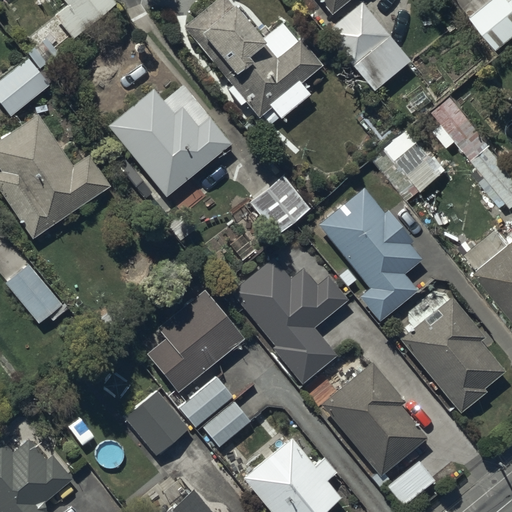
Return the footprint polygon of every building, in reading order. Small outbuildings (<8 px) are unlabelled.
[(109,0),(61,0),(64,4),(52,13),(70,39),(115,7),(109,0)] [(191,40),(197,35),(230,74),(224,79),(228,84),(223,87),(238,105),(242,101),(254,117),(258,114),(266,124),(276,117),(276,118),(306,94),(297,83),(321,63),(299,36),(294,39),(279,21),(258,38),(226,0),(211,0),(180,26),(191,40)] [(316,0),(328,13),(343,0),(316,0)] [(511,0),(488,0),(469,16),(496,49),(511,35),(511,0)] [(407,60),(358,1),(321,31),(370,90),(407,60)] [(26,58),(0,76),(0,107),(7,116),(47,86),(26,58)] [(150,87),(103,125),(162,196),(228,142),(179,83),(160,99),(150,87)] [(489,144),(450,96),(431,111),(440,124),(433,130),(446,147),(455,140),(477,168),(472,172),(500,207),(506,202),(510,207),(511,205),(511,206),(511,176),(487,146),(489,144)] [(0,195),(29,238),(108,185),(86,152),(69,164),(34,113),(0,136),(0,195)] [(246,200),(273,234),(307,208),(281,173),(246,200)] [(360,186),(313,223),(365,288),(355,296),(376,321),(414,290),(401,273),(420,257),(408,242),(411,240),(385,209),(382,212),(360,186)] [(476,269),(472,272),(511,320),(511,240),(508,243),(494,226),(463,252),(476,269)] [(271,257),(228,292),(270,344),(268,346),(299,384),(334,355),(310,327),(344,299),(325,276),(315,284),(300,266),(287,277),(271,257)] [(162,337),(143,352),(175,392),(241,338),(201,289),(154,327),(162,337)] [(447,296),(396,339),(456,412),(483,390),(481,388),(502,370),(476,339),(480,336),(447,296)] [(368,361),(316,403),(376,477),(425,437),(397,402),(400,400),(368,361)] [(211,375),(175,406),(193,428),(230,396),(211,375)] [(154,388),(120,416),(152,455),(186,427),(154,388)] [(232,401),(200,427),(216,446),(248,420),(232,401)] [(287,436),(238,476),(267,511),(317,511),(337,496),(323,479),(333,471),(322,457),(311,466),(299,450),(309,442),(299,429),(289,438),(287,436)] [(0,440),(0,511),(43,511),(37,504),(69,478),(49,454),(43,459),(25,438),(9,451),(0,440)] [(428,480),(415,462),(384,486),(398,503),(428,480)] [(207,511),(188,488),(159,511),(207,511)]
